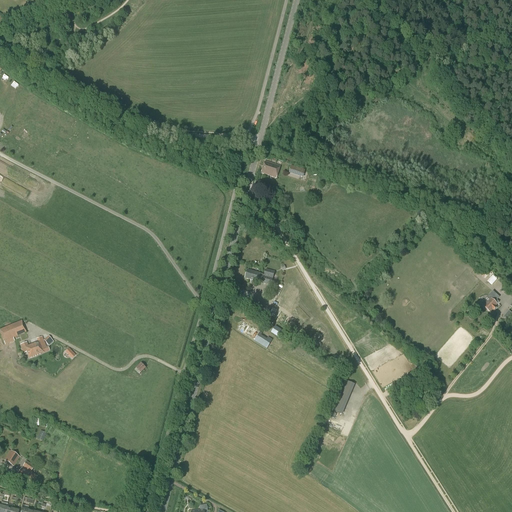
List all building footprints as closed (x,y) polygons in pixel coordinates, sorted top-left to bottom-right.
[(277,161),(275,165),(265,162),(261,173),(277,178),(282,162),(277,161)] [(297,174),(303,176),(305,170),(299,168),(297,174)] [(262,275),(260,283),(270,285),(274,272),(266,270),(264,277),(262,276),(262,275)] [(245,279),(260,283),(262,275),(247,271),(245,279)] [(494,275),(493,276),(492,276),(487,282),(492,286),(497,280),(496,279),(497,279),(494,275)] [(286,308),(298,291),(292,287),(281,304),(286,308)] [(488,297),(491,299),(484,307),(490,313),(492,310),(493,311),(496,307),(495,307),(499,303),(496,300),(498,298),(492,293),(488,297)] [(270,314),(275,315),(277,310),(259,303),(257,308),(270,314)] [(26,333),(22,321),(0,329),(0,332),(4,342),(26,333)] [(271,333),(282,340),(286,333),(275,327),(271,333)] [(314,338),(320,341),(326,331),(320,328),(314,338)] [(260,332),(254,341),(267,349),(273,340),(268,337),(267,339),(261,335),(262,333),(260,332)] [(296,332),(293,336),(307,345),(309,342),(303,338),(304,337),(296,332)] [(36,343),(33,344),(33,345),(37,355),(49,351),(48,347),(46,347),(44,341),(42,337),(37,339),(38,342),(36,343)] [(49,337),(44,341),(49,347),(54,342),(50,338),(49,337)] [(27,343),(20,345),(24,354),(27,352),(29,358),(37,355),(33,345),(33,344),(28,346),(27,343)] [(75,355),(69,349),(65,352),(72,359),(75,355)] [(141,363),(134,370),(140,376),(147,369),(141,363)] [(399,385),(401,388),(417,380),(415,376),(399,385)] [(333,410),(342,414),(354,385),(345,381),(333,410)] [(38,437),(43,439),(46,434),(40,431),(38,437)] [(7,456),(4,460),(13,466),(19,457),(11,451),(7,456)] [(26,462),(15,478),(29,487),(36,476),(30,472),(34,467),(26,462)] [(0,477),(7,479),(9,471),(0,468),(0,477)]
